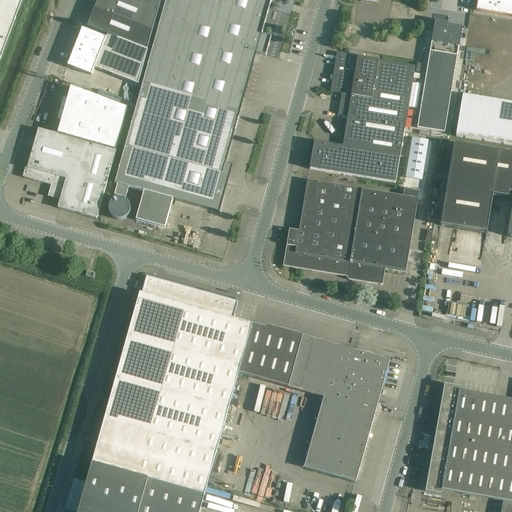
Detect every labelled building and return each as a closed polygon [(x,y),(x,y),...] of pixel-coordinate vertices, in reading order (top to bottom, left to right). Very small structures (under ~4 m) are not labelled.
[(0,0),(0,59),(15,20),(22,0),(0,0)] [(158,11),(129,0),(97,0),(94,8),(152,30),(158,11)] [(117,184),(114,195),(125,198),(128,187),(144,192),(135,221),(164,229),(172,200),(212,211),(219,213),(224,194),(217,192),(225,165),(253,63),(242,60),(245,51),(256,54),(265,57),(271,38),(261,35),(270,0),(275,0),(283,2),(283,3),(289,5),(289,0),(165,0),(114,184),(117,184)] [(160,0),(129,0),(158,11),(160,0)] [(511,17),(511,0),(478,0),(476,11),(511,17)] [(87,27),(107,35),(146,50),(152,30),(94,8),(87,27)] [(447,23),(435,21),(417,129),(444,133),(461,28),(447,25),(447,23)] [(107,35),(106,39),(82,29),(67,66),(91,76),(94,68),(137,85),(147,51),(146,50),(107,35)] [(357,58),(357,59),(336,55),(330,93),(351,96),(342,147),(399,157),(414,68),(357,58)] [(25,167),(22,178),(63,189),(57,208),(96,219),(97,217),(115,151),(127,109),(70,87),(67,100),(63,99),(57,122),(60,123),(57,135),(38,130),(27,168),(25,167)] [(511,104),(462,96),(455,137),(511,146),(511,104)] [(399,157),(342,147),(314,142),(309,169),(395,184),(399,157)] [(511,154),(453,145),(440,226),(486,233),(492,195),(508,198),(508,193),(511,194),(511,206),(507,237),(511,237),(511,154)] [(289,231),(284,261),(293,263),(292,268),(304,270),(347,277),(347,278),(347,279),(348,280),(380,285),(381,285),(382,284),(385,269),(405,272),(407,262),(417,200),(418,192),(404,190),(403,197),(362,190),(308,181),(307,181),(299,232),(289,230),(289,231)] [(78,511),(199,511),(238,374),(252,325),(233,320),(238,303),(146,277),(141,294),(139,294),(92,463),(78,511)] [(268,330),(252,325),(238,374),(323,398),(304,468),(355,483),(390,361),(269,327),(268,330)] [(444,386),(426,488),(425,492),(441,495),(442,491),(502,502),(500,511),(511,511),(511,401),(460,392),(460,388),(444,386)]
